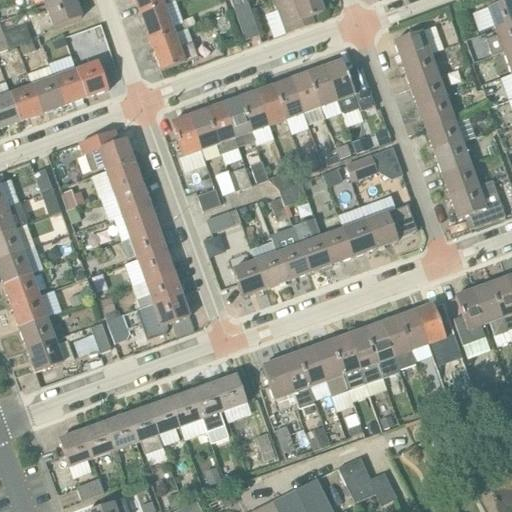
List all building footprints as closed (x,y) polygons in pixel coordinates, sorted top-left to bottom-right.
[(74,0),(63,0),(45,7),(53,29),(81,19),(74,0)] [(133,0),(139,16),(163,8),(177,3),(176,0),(133,0)] [(229,0),(234,14),(249,9),(245,0),(229,0)] [(318,0),(273,0),(286,36),(313,26),(311,19),(323,15),(318,0)] [(511,1),(487,10),(495,32),(511,26),(511,1)] [(196,28),(193,20),(170,28),(163,8),(139,16),(149,44),(173,36),(196,28)] [(259,38),(249,9),(234,14),(245,43),(259,38)] [(0,23),(0,26),(8,51),(32,42),(22,15),(0,23)] [(0,54),(8,51),(0,26),(0,54)] [(511,26),(495,32),(497,37),(486,41),(492,58),(503,55),(511,51),(511,26)] [(401,66),(429,55),(421,34),(393,44),(401,66)] [(173,36),(149,44),(160,74),(197,60),(192,45),(178,50),(173,36)] [(35,53),(32,43),(19,48),(22,58),(35,53)] [(511,51),(503,55),(511,76),(511,75),(511,51)] [(460,67),(464,65),(460,53),(455,54),(460,67)] [(409,89),(437,78),(429,55),(401,66),(409,89)] [(323,70),(336,104),(340,115),(344,116),(355,112),(358,108),(360,114),(375,109),(360,69),(345,74),(341,64),(323,70)] [(97,65),(75,73),(85,101),(108,93),(97,65)] [(336,104),(323,70),(307,76),(320,110),(336,104)] [(85,101),(75,73),(53,81),(63,109),(85,101)] [(320,110),(307,76),(290,82),(303,116),(320,110)] [(417,110),(445,100),(437,78),(409,89),(417,110)] [(63,109),(53,81),(31,89),(41,117),(63,109)] [(303,116),(290,82),(273,88),(285,123),(303,116)] [(285,123),(273,88),(257,94),(269,128),(285,123)] [(41,117),(31,89),(9,97),(19,125),(41,117)] [(485,98),(493,95),(491,89),(483,92),(485,98)] [(269,128),(257,94),(238,101),(250,135),(269,128)] [(0,131),(19,125),(9,97),(0,100),(0,131)] [(425,133),(454,123),(445,100),(417,110),(425,133)] [(250,135),(238,101),(221,107),(234,141),(250,135)] [(237,151),(234,141),(221,107),(204,113),(216,147),(220,157),(237,151)] [(216,147),(204,113),(187,119),(200,153),(216,147)] [(200,153),(187,119),(171,125),(183,159),(200,153)] [(433,155),(461,144),(454,123),(425,133),(433,155)] [(104,168),(106,175),(134,165),(126,142),(118,145),(114,134),(78,146),(83,159),(85,158),(90,173),(104,168)] [(351,144),(356,156),(369,151),(365,139),(351,144)] [(441,177),(469,166),(461,144),(433,155),(441,177)] [(340,162),(351,158),(347,147),(336,151),(337,154),(340,162)] [(494,147),(487,150),(490,158),(497,156),(494,147)] [(392,149),(344,167),(351,185),(377,175),(391,181),(402,177),(392,149)] [(337,154),(323,159),(326,167),(340,162),(337,154)] [(257,187),(268,183),(261,163),(250,167),(257,187)] [(134,165),(106,175),(114,197),(142,187),(134,165)] [(477,189),(477,188),(469,166),(441,177),(449,199),(477,189)] [(240,192),(252,189),(244,169),(234,173),(240,192)] [(41,196),(52,191),(45,172),(33,176),(41,196)] [(272,192),(295,185),(292,175),(270,182),(272,192)] [(333,213),(329,182),(312,184),(316,215),(333,213)] [(492,183),(477,188),(477,189),(449,199),(457,222),(465,219),(470,232),(505,219),(492,183)] [(285,210),(307,202),(301,185),(279,193),(285,210)] [(142,187),(114,197),(122,219),(150,209),(142,187)] [(202,214),(220,207),(215,192),(197,199),(202,214)] [(67,212),(75,209),(71,193),(62,196),(67,212)] [(276,223),(287,219),(281,201),(270,204),(276,223)] [(365,224),(375,252),(397,243),(396,241),(416,234),(407,208),(365,224)] [(75,209),(67,212),(71,226),(80,223),(76,209),(75,209)] [(150,209),(122,219),(123,223),(114,227),(121,245),(158,231),(150,209)] [(7,210),(0,212),(0,238),(15,233),(7,210)] [(205,223),(210,236),(241,225),(236,212),(205,223)] [(331,268),(321,240),(314,221),(292,230),(294,234),(309,276),(331,268)] [(375,252),(365,224),(343,232),(353,259),(375,252)] [(158,231),(121,245),(127,262),(136,259),(137,263),(165,253),(158,231)] [(353,259),(343,232),(321,240),(331,268),(353,259)] [(15,233),(0,238),(0,262),(23,254),(15,233)] [(309,276),(294,234),(272,243),(277,256),(287,284),(309,276)] [(421,237),(401,242),(402,250),(423,245),(421,237)] [(165,253),(137,263),(145,285),(173,275),(165,253)] [(23,254),(0,262),(0,279),(3,287),(31,277),(23,254)] [(287,284),(277,256),(256,264),(266,291),(287,284)] [(266,291),(256,264),(232,272),(242,300),(266,291)] [(81,272),(72,275),(75,284),(84,280),(81,272)] [(173,275),(145,285),(153,307),(181,297),(173,275)] [(31,277),(3,287),(10,308),(39,298),(31,277)] [(502,320),(507,334),(511,332),(511,297),(506,280),(489,286),(502,320)] [(507,334),(502,320),(489,286),(471,293),(484,327),(490,325),(495,339),(507,334)] [(484,327),(471,293),(455,299),(462,319),(454,322),(463,348),(485,340),(480,328),(484,327)] [(79,296),(68,300),(72,310),(83,306),(79,296)] [(181,297),(153,307),(136,313),(146,343),(164,337),(167,332),(166,327),(170,326),(176,342),(195,335),(181,297)] [(39,298),(10,308),(18,331),(47,321),(39,298)] [(106,323),(120,318),(118,314),(116,313),(111,300),(99,305),(106,323)] [(433,307),(416,313),(428,348),(445,341),(433,307)] [(428,348),(416,313),(398,319),(411,354),(428,348)] [(120,318),(106,323),(115,347),(127,342),(130,337),(123,318),(120,319),(120,318)] [(411,354),(398,319),(382,325),(399,372),(415,366),(411,354)] [(47,321),(18,331),(26,353),(55,342),(47,321)] [(399,372),(382,325),(365,331),(383,380),(399,374),(399,372)] [(97,350),(108,346),(101,326),(90,330),(97,350)] [(383,380),(365,331),(347,337),(365,386),(383,380)] [(365,386),(347,337),(330,344),(348,393),(365,386)] [(55,342),(26,353),(34,375),(63,365),(55,342)] [(348,393),(330,344),(314,350),(326,384),(331,399),(348,393)] [(326,384),(314,350),(296,356),(308,391),(326,384)] [(314,406),(308,391),(296,356),(279,362),(292,397),(297,412),(314,406)] [(292,397),(279,362),(262,368),(274,403),(292,397)] [(459,392),(470,388),(463,369),(452,373),(459,392)] [(236,377),(213,386),(223,415),(247,406),(236,377)] [(491,388),(489,382),(481,379),(475,381),(479,392),(491,388)] [(223,415),(213,386),(191,394),(201,422),(206,434),(224,428),(219,416),(223,415)] [(201,422),(191,394),(168,402),(179,430),(201,422)] [(179,430),(168,402),(146,410),(157,438),(179,430)] [(157,438),(146,410),(125,418),(135,446),(140,444),(145,456),(161,450),(157,438)] [(352,438),(363,434),(356,415),(345,419),(352,438)] [(135,446),(125,418),(103,425),(114,454),(135,446)] [(378,423),(382,432),(394,428),(391,418),(378,423)] [(114,454),(103,425),(80,434),(90,462),(114,454)] [(378,426),(368,430),(370,438),(381,434),(378,426)] [(312,452),(328,446),(322,428),(306,434),(312,452)] [(286,462),(295,459),(293,454),(295,453),(286,429),(275,433),(286,462)] [(90,462),(80,434),(58,442),(69,470),(90,462)] [(264,463),(275,459),(267,436),(256,440),(264,463)] [(370,480),(360,459),(338,470),(354,504),(374,495),(380,508),(395,501),(383,474),(370,480)] [(204,474),(209,489),(222,484),(216,469),(204,474)] [(295,492),(304,511),(331,511),(317,481),(295,492)] [(81,504),(104,496),(98,482),(76,490),(81,504)] [(207,495),(205,491),(205,490),(199,491),(202,500),(208,498),(207,495)] [(196,502),(192,491),(177,496),(181,507),(196,502)] [(304,511),(295,492),(273,502),(278,511),(304,511)] [(237,506),(233,495),(219,500),(223,511),(237,506)] [(166,499),(170,511),(179,508),(175,496),(166,499)] [(127,511),(123,502),(94,511),(127,511)] [(278,511),(273,502),(253,511),(278,511)]
